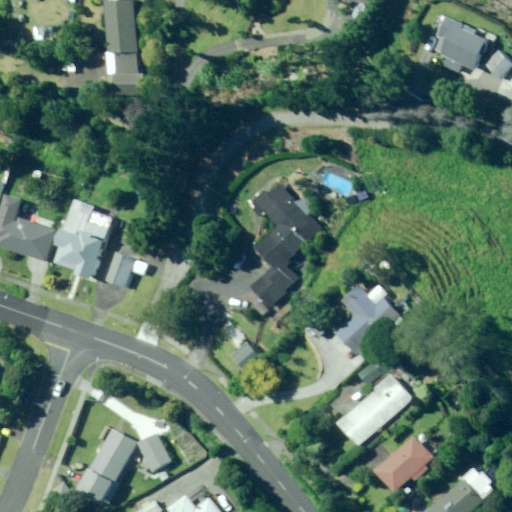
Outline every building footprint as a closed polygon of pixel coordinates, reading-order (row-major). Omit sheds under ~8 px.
[(104,53),(104,75),(105,76),(109,76),(110,96),(139,95),(139,75),(134,75),(134,54),(136,54),(134,2),(118,2),(117,0),(107,0),(107,2),(104,2),(106,53),(104,53)] [(464,66),(476,72),(490,42),(478,36),(480,32),(451,18),(445,29),(441,37),(445,39),(439,51),(445,54),(443,56),(449,59),(446,67),(460,73),(464,66)] [(511,70),(511,63),(510,61),(502,51),(487,64),(489,66),(501,80),(511,70)] [(318,205),(309,194),(300,202),(284,183),(272,193),(268,189),(254,201),(259,206),(255,208),(262,216),(267,211),(279,225),(254,246),(262,256),(271,266),(248,285),(267,307),(298,280),(285,265),(290,261),(287,259),(298,249),(324,227),(311,212),(315,208),(318,205)] [(24,202),(11,198),(7,196),(0,217),(0,247),(24,256),(36,224),(20,219),(19,223),(18,222),(24,202)] [(93,217),(76,211),(74,211),(69,224),(66,234),(63,232),(62,232),(56,248),(62,250),(56,266),(77,273),(76,277),(92,282),(93,281),(96,272),(114,219),(95,212),(93,217)] [(31,279),(39,282),(42,283),(50,261),(48,261),(51,252),(41,249),(39,256),(38,257),(36,257),(28,279),(31,279)] [(107,282),(126,289),(137,261),(117,254),(107,282)] [(380,304),(370,292),(363,284),(344,300),(355,314),(336,329),(357,354),(359,352),(404,314),(391,300),(388,297),(380,304)] [(245,370),(259,357),(245,341),(241,345),(237,348),(230,355),(245,370)] [(364,384),(366,383),(385,369),(378,359),(357,374),(357,375),(364,384)] [(358,445),(411,398),(390,373),(371,389),(370,391),(371,393),(345,415),(338,422),(358,445)] [(143,441),(141,441),(118,428),(97,469),(99,469),(93,480),(87,491),(111,504),(123,482),(122,481),(133,460),(135,456),(143,441)] [(161,434),(143,443),(158,470),(175,461),(161,434)] [(416,480),(429,468),(426,464),(434,457),(413,435),(392,455),(376,470),(396,492),(401,487),(412,477),(416,480)] [(493,444),(483,450),(487,457),(497,450),(493,444)] [(511,466),(511,462),(507,454),(501,458),(508,469),(511,466)] [(473,511),(486,501),(485,501),(466,479),(430,511),(428,511),(473,511)] [(79,498),(68,482),(57,489),(68,506),(79,498)] [(224,511),(214,498),(211,500),(201,486),(173,508),(176,511),(224,511)] [(413,506),(420,499),(415,494),(408,501),(413,506)] [(139,511),(162,511),(165,510),(157,499),(139,511)] [(487,511),(492,507),(488,502),(483,507),(487,511)] [(417,511),(409,503),(399,511),(417,511)]
